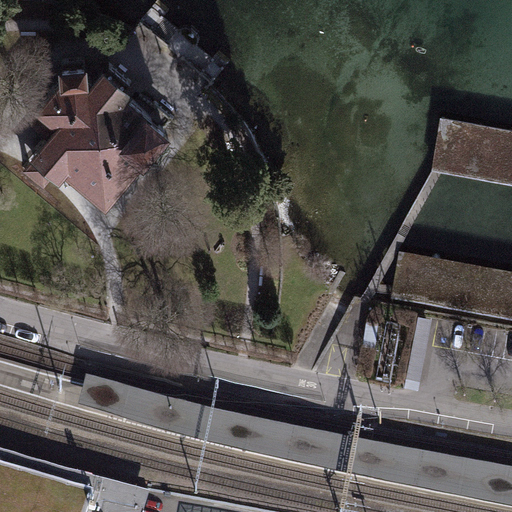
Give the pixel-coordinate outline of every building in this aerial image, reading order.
[(23,162),(21,165),(42,183),(46,178),(51,172),(59,163),(102,198),(142,150),(158,154),(168,139),(163,124),(165,120),(141,98),(139,100),(124,87),(128,81),(99,56),(85,73),(82,53),(54,56),(54,70),(30,99),(35,103),(25,115),(40,126),(25,145),(32,151),(29,155),(23,162)] [(511,128),(441,115),(431,169),(433,169),(443,171),(511,183),(511,128)] [(511,268),(399,248),(392,285),(391,293),(389,301),(511,324),(511,268)] [(433,317),(418,314),(405,385),(419,388),(433,317)] [(85,379),(78,407),(124,422),(168,435),(196,443),(239,453),(375,482),(511,509),(511,470),(344,440),(286,428),(231,416),(169,401),(85,379)] [(0,511),(144,511),(146,507),(148,500),(150,492),(104,481),(60,469),(0,451),(0,511)]
